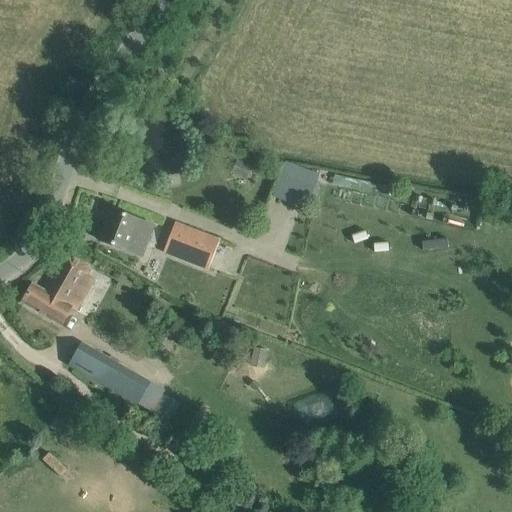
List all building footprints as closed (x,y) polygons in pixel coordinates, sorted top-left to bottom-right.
[(250,166),(237,161),(232,174),(245,179),(250,166)] [(282,164),(281,198),(319,198),(319,165),(282,164)] [(111,210),(99,241),(140,257),(152,227),(137,220),(111,210)] [(163,254),(208,272),(220,240),(175,222),(163,254)] [(93,270),(62,252),(41,290),(32,285),(22,303),(61,325),(93,270)] [(163,391),(82,344),(70,365),(151,412),(163,391)]
